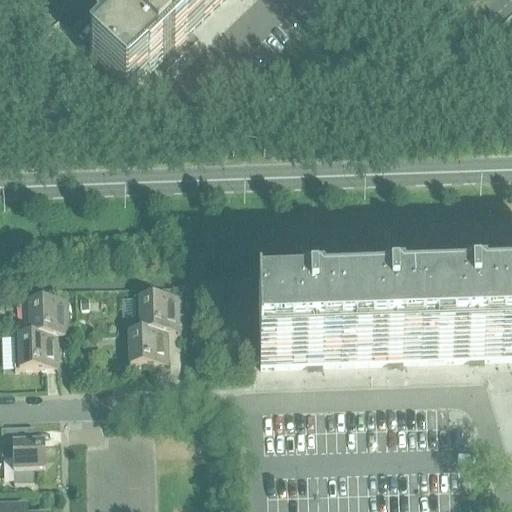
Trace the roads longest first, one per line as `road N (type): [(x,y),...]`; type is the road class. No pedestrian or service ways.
road 1 (residential): [(511,511),(483,399),(0,413)]
road 2 (secondary): [(0,188),(511,171)]
road 3 (residential): [(164,122),(511,112)]
road 4 (residential): [(164,122),(286,0)]
road 5 (residential): [(0,129),(164,122)]
